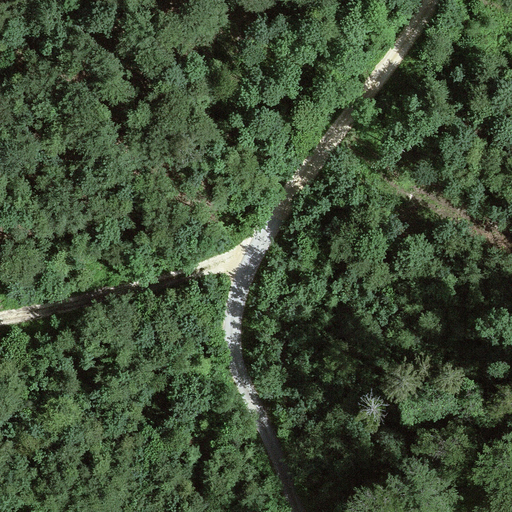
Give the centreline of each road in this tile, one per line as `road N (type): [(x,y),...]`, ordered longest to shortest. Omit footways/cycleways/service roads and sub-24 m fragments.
road 1 (unclassified): [(436,0),(262,235),(232,311),(236,364),(298,511)]
road 2 (track): [(249,261),(0,318)]
